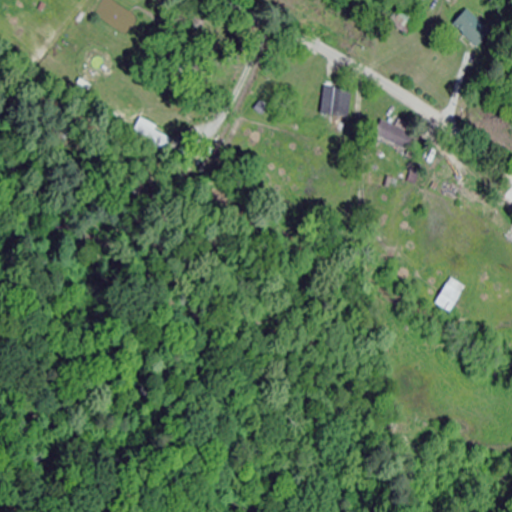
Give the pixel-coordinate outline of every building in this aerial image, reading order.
[(479,47),(493,33),(469,11),(456,25),(479,47)] [(330,117),(351,120),(354,91),(333,89),(330,117)] [(397,129),(388,124),(380,138),(408,152),(419,131),(401,121),(397,129)] [(489,197),(448,183),(445,191),(486,206),(489,197)] [(468,288),(454,279),(439,305),(453,313),(468,288)]
